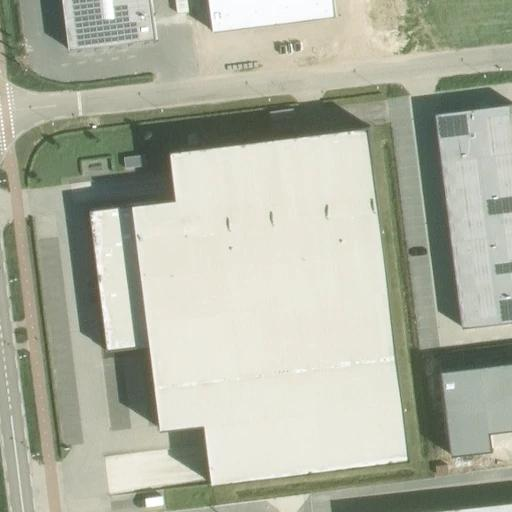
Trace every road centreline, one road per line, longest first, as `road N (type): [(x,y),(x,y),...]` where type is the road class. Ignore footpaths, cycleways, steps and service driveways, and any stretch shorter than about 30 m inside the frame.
road 1 (unclassified): [(511,62),(0,109)]
road 2 (tertiary): [(0,366),(20,511)]
